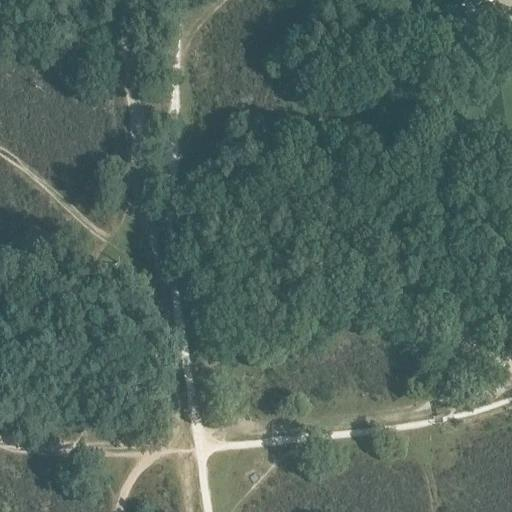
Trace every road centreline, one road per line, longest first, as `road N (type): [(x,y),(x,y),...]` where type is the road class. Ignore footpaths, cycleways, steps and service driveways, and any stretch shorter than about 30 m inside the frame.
road 1 (track): [(193,511),(109,0)]
road 2 (track): [(393,0),(427,175),(439,292),(469,335),(511,359)]
road 3 (track): [(225,0),(190,40),(185,184),(174,232),(155,258)]
road 4 (track): [(441,417),(439,292)]
